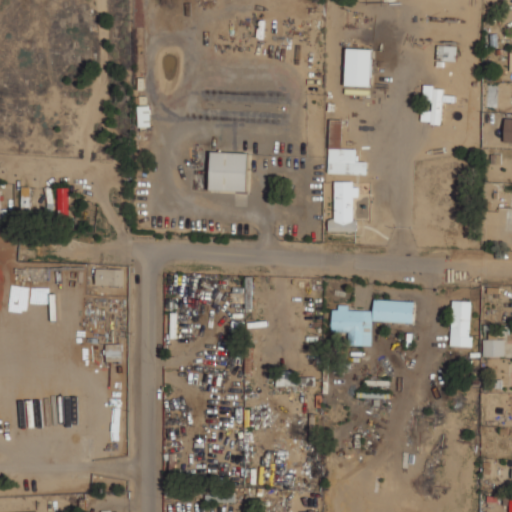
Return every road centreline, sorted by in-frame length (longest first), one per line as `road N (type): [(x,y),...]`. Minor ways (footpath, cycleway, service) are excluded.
road 1 (residential): [(148,254),(511,267)]
road 2 (residential): [(148,254),(143,511)]
road 3 (residential): [(0,252),(148,254)]
